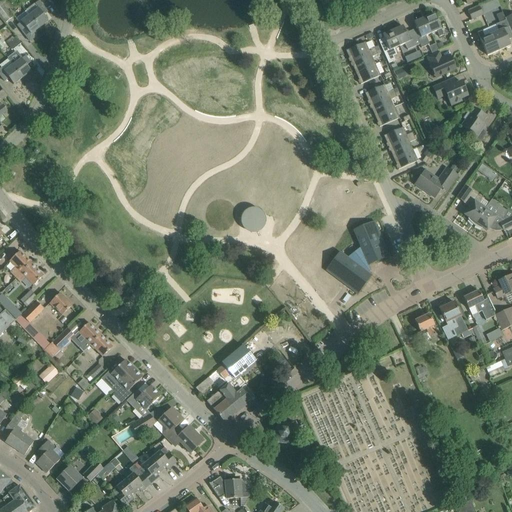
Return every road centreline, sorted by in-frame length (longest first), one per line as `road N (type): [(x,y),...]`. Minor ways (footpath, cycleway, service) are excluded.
road 1 (residential): [(228,443),(0,196)]
road 2 (residential): [(228,443),(381,308),(431,286)]
road 3 (residential): [(0,157),(55,74),(73,0)]
road 4 (residential): [(385,182),(319,43)]
